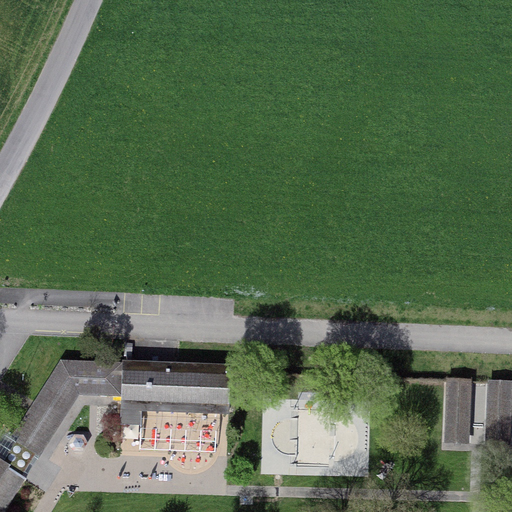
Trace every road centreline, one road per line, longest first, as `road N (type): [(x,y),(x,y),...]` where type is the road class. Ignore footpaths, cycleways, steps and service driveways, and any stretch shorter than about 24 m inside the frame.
road 1 (unclassified): [(0,316),(511,343)]
road 2 (residential): [(85,0),(0,178)]
